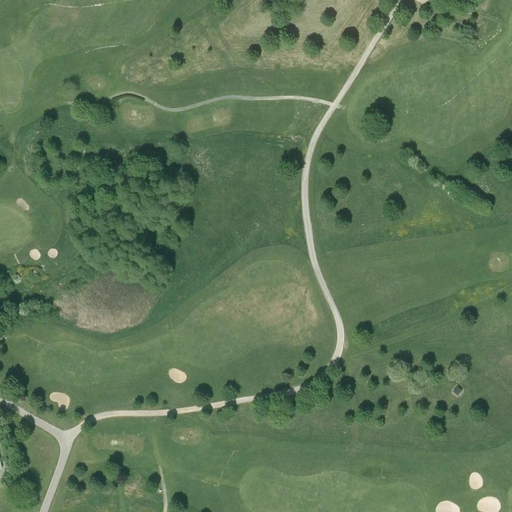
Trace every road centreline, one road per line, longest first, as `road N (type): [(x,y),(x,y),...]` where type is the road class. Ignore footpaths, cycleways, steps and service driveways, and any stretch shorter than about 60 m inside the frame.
road 1 (track): [(335,364),(337,317),(308,234),(308,163),(316,137),(405,0)]
road 2 (track): [(69,443),(99,418),(177,414),(287,393),(335,364)]
road 3 (unclassified): [(0,397),(69,443),(46,511)]
